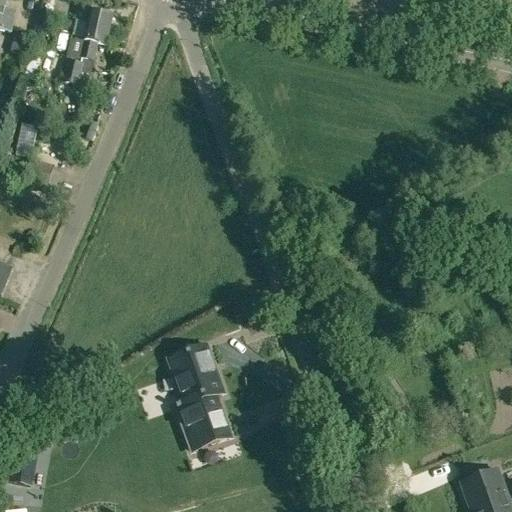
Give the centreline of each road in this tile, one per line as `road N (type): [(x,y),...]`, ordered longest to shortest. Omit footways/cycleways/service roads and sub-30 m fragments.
road 1 (unclassified): [(363,511),(172,0)]
road 2 (unclassified): [(0,396),(166,0)]
road 3 (tertiary): [(511,63),(209,0)]
